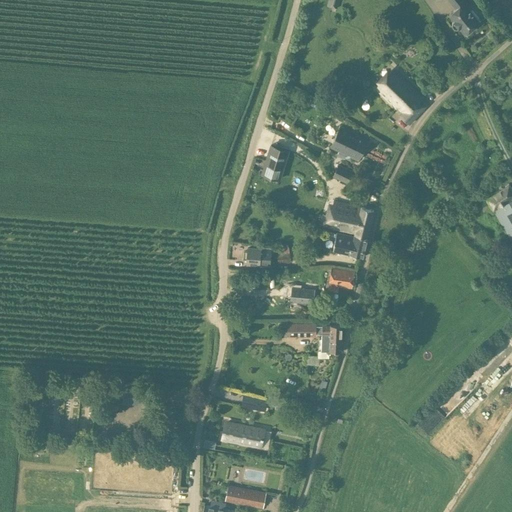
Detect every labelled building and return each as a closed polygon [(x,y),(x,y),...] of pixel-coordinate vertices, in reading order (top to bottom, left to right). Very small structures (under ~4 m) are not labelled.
[(337,9),(339,0),(328,0),(327,6),(337,9)] [(454,21),(454,22),(452,24),(452,26),(453,28),(455,30),(457,30),(459,29),(460,28),(465,35),(479,23),(469,10),(471,8),(464,0),(448,0),(456,10),(449,15),(454,21)] [(400,116),(409,124),(428,105),(427,104),(429,103),(396,71),(377,90),(396,109),(399,107),(404,112),(400,116)] [(340,127),(331,147),(358,160),(367,140),(340,127)] [(281,180),(290,150),(271,144),(261,174),(281,180)] [(338,165),(333,175),(347,182),(352,171),(338,165)] [(493,209),(494,211),(511,241),(511,190),(508,185),(486,199),(493,209)] [(330,227),(355,233),(354,235),(367,238),(374,211),(362,207),(362,208),(337,201),(330,227)] [(333,250),(350,253),(363,256),(367,238),(354,235),(354,236),(348,235),(348,233),(338,231),(337,232),(336,232),(333,250)] [(291,262),(288,243),(273,245),(276,265),(291,262)] [(247,263),(260,264),(260,262),(266,262),(266,265),(271,265),(272,249),(267,248),(267,250),(261,250),(261,249),(248,248),(248,252),(244,251),(243,259),(247,259),(247,263)] [(330,284),(329,284),(328,292),(338,294),(339,285),(352,287),(354,271),(333,268),(330,284)] [(315,288),(296,286),(294,303),(307,305),(307,300),(313,301),(315,288)] [(316,322),(316,324),(316,333),(319,333),(319,334),(322,334),(321,351),(318,351),(318,358),(329,358),(329,352),(340,352),(342,352),(343,326),(342,326),(330,325),(323,325),(323,322),(316,322)] [(316,324),(288,323),(288,336),(316,337),(316,333),(316,324)] [(463,402),(476,384),(465,375),(450,395),(453,397),(451,399),(455,403),(459,398),(463,402)] [(138,405),(139,389),(124,388),(123,404),(138,405)] [(271,399),(251,395),(249,406),(269,410),(271,399)] [(262,436),(224,429),(221,445),(221,446),(258,453),(262,436)] [(263,508),(266,493),(229,485),(226,501),(263,508)]
